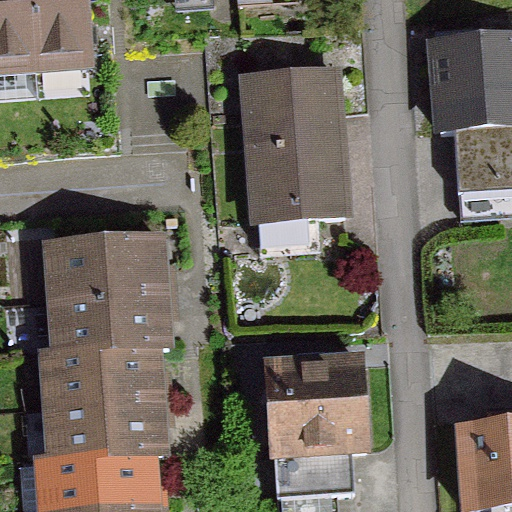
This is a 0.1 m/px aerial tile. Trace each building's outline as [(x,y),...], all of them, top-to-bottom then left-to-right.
[(25,0),(0,0),(0,65),(30,63),(25,0)] [(79,0),(25,0),(30,63),(84,59),(79,0)] [(435,139),(448,138),(452,194),(511,189),(511,43),(428,50),(435,139)] [(303,225),(340,222),(329,78),(242,84),(254,252),(304,248),(303,225)] [(55,306),(159,299),(156,244),(51,252),(55,306)] [(163,351),(159,299),(55,306),(58,356),(46,357),(46,360),(163,351)] [(163,354),(163,351),(46,360),(50,412),(155,405),(151,355),(163,354)] [(348,500),(345,457),(360,456),(354,369),(318,371),(317,358),(293,360),(294,373),(264,375),(273,511),(332,511),(332,501),(348,500)] [(42,466),(159,458),(155,405),(50,412),(53,463),(42,463),(42,466)] [(484,436),(458,437),(462,511),(511,511),(511,430),(511,423),(503,423),(503,416),(483,417),(484,436)] [(159,460),(159,458),(42,466),(45,511),(142,511),(150,511),(147,461),(159,460)]
